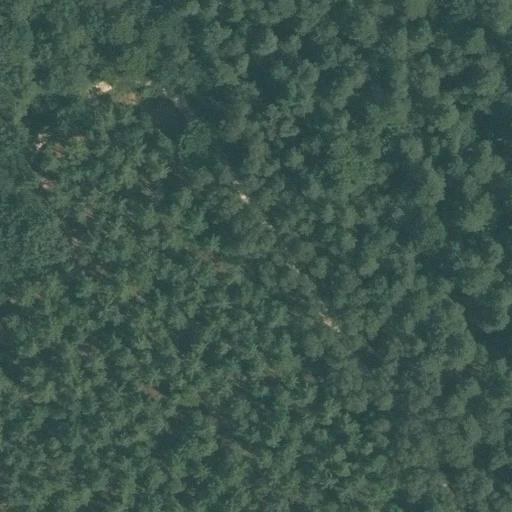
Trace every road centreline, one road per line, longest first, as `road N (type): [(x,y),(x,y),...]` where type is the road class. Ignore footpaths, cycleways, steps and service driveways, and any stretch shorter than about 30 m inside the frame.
road 1 (track): [(460,511),(147,59),(117,0)]
road 2 (track): [(147,59),(34,133),(0,191)]
